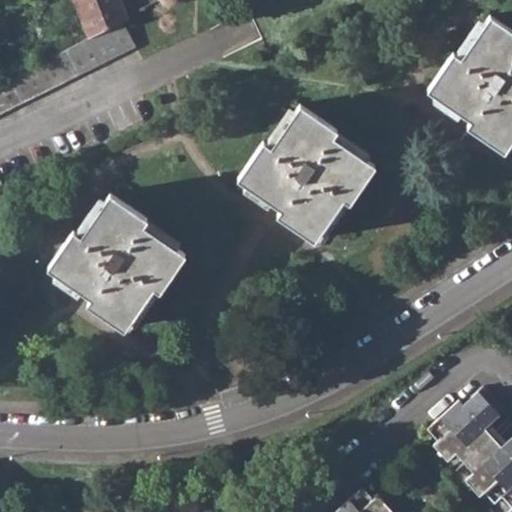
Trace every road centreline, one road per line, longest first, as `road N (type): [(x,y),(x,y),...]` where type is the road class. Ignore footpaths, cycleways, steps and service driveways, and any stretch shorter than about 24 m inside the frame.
road 1 (residential): [(0,435),(118,439),(248,415),(314,390),(511,266)]
road 2 (residential): [(310,511),(454,376),(479,360),(511,372)]
